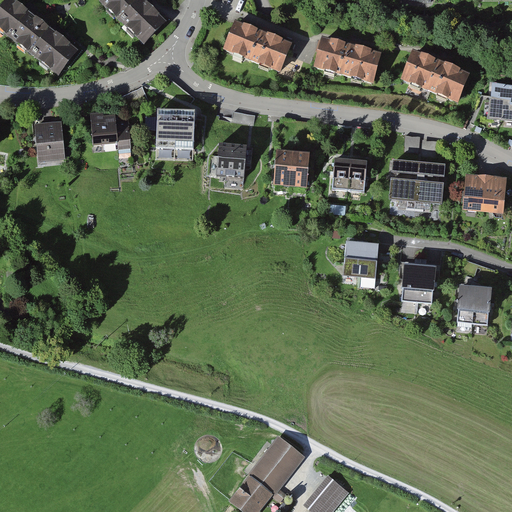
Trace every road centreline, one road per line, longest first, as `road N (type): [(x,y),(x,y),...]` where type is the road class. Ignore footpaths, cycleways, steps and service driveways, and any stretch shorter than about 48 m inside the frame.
road 1 (track): [(445,511),(263,422),(0,351)]
road 2 (residential): [(164,52),(201,86),(230,97),(436,128),(511,158)]
road 3 (residential): [(164,52),(105,85),(0,93)]
